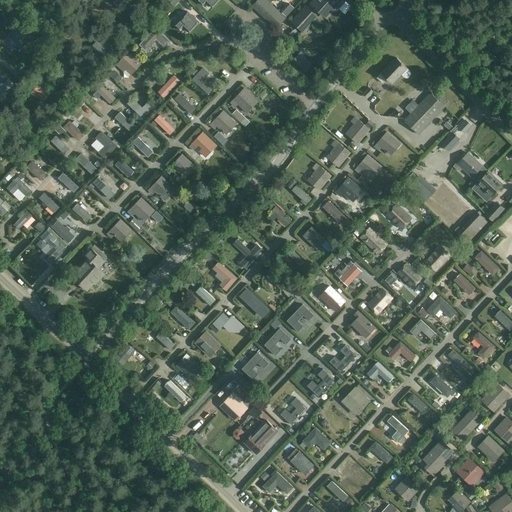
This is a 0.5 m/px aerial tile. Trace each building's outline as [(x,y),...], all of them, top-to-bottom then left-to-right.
[(111,0),(121,9),(130,0),(111,0)] [(239,0),(236,0),(233,3),(238,9),(244,4),(239,0)] [(266,0),(258,0),(253,6),(276,28),(286,18),(266,0)] [(307,8),(312,13),(316,8),(327,18),(336,7),(338,9),(345,0),(344,0),(315,0),(312,4),(311,3),(307,8)] [(312,13),(307,8),(306,7),(293,21),(303,31),(316,16),(312,13)] [(188,11),(175,25),(180,30),(183,26),(190,33),(200,22),(196,19),(197,18),(194,15),(193,16),(188,11)] [(21,30),(16,26),(14,25),(1,42),(11,51),(26,34),(21,30)] [(158,28),(142,45),(147,50),(158,39),(166,47),(171,41),(158,28)] [(284,43),(290,35),(286,32),(280,40),(284,43)] [(89,49),(100,59),(107,52),(110,55),(114,50),(97,33),(92,38),(96,42),(89,49)] [(313,65),(300,52),(293,60),(306,73),(313,65)] [(396,58),(382,73),(393,84),(407,69),(396,58)] [(124,63),(119,68),(133,80),(138,75),(130,68),(132,67),(128,64),(127,65),(124,63)] [(196,77),(193,80),(208,93),(213,88),(203,80),(209,73),(204,68),(200,72),(197,70),(193,75),(196,77)] [(122,78),(114,71),(110,75),(117,82),(122,78)] [(5,72),(0,77),(0,86),(9,76),(5,72)] [(408,76),(402,81),(408,88),(414,82),(408,76)] [(429,78),(420,80),(423,88),(431,86),(429,78)] [(97,79),(94,83),(98,87),(102,83),(97,79)] [(40,81),(31,93),(44,102),(51,93),(45,88),(47,86),(40,81)] [(378,87),(385,92),(390,87),(383,82),(378,87)] [(97,91),(94,95),(98,99),(102,95),(111,103),(115,98),(112,94),(113,93),(110,90),(108,92),(102,86),(97,91)] [(369,87),(363,94),(367,98),(373,92),(369,87)] [(245,89),(231,102),(236,107),(239,104),(247,112),(258,101),(245,89)] [(430,93),(404,120),(419,135),(445,107),(430,93)] [(80,108),(85,103),(80,98),(75,103),(80,108)] [(179,105),(172,98),(169,101),(176,108),(179,105)] [(133,99),(128,104),(139,114),(136,117),(140,121),(154,106),(149,101),(143,108),(133,99)] [(236,109),(232,114),(241,123),(245,118),(236,109)] [(224,111),(211,125),(215,129),(217,126),(226,135),(237,124),(224,111)] [(355,124),(347,134),(358,143),(370,129),(356,117),(352,121),(355,124)] [(465,120),(459,128),(466,134),(473,126),(465,120)] [(117,126),(134,142),(139,136),(122,121),(117,126)] [(447,122),(444,125),(449,130),(453,127),(447,122)] [(54,129),(62,137),(66,132),(58,125),(54,129)] [(156,132),(174,143),(178,137),(160,125),(156,132)] [(220,142),(224,137),(219,131),(214,136),(220,142)] [(102,132),(97,138),(105,146),(100,152),(105,158),(120,143),(115,139),(112,142),(102,132)] [(387,132),(375,147),(379,150),(382,147),(392,155),(401,144),(387,132)] [(441,144),(448,151),(460,139),(452,132),(441,144)] [(203,133),(190,147),(194,151),(197,148),(206,157),(216,145),(203,133)] [(335,147),(327,157),(338,166),(350,152),(336,140),(332,145),(335,147)] [(60,159),(65,160),(67,149),(57,147),(56,153),(61,154),(60,159)] [(472,176),(483,165),(468,152),(458,164),(472,177),(472,176)] [(109,164),(112,167),(119,158),(116,155),(109,164)] [(182,155),(169,169),(174,173),(177,170),(186,178),(196,168),(182,155)] [(368,155),(356,169),(361,173),(363,171),(372,178),(382,167),(368,155)] [(84,162),(80,166),(92,182),(97,179),(84,162)] [(316,171),(308,180),(319,190),(331,176),(317,163),(313,168),(316,171)] [(483,165),(472,176),(476,180),(486,169),(483,165)] [(498,179),(488,171),(473,187),(487,200),(500,186),(496,181),(498,179)] [(162,176),(148,190),(153,195),(156,192),(165,201),(176,190),(162,176)] [(420,176),(407,189),(424,205),(437,192),(420,176)] [(18,177),(7,188),(13,193),(18,188),(26,195),(31,190),(18,177)] [(350,178),(337,193),(342,197),(344,194),(353,202),(363,190),(350,178)] [(293,180),(287,186),(291,189),(296,183),(293,180)] [(76,202),(81,196),(66,182),(60,188),(76,202)] [(112,210),(118,203),(100,186),(93,194),(112,210)] [(294,199),(303,208),(308,202),(299,194),(294,199)] [(141,198),(128,211),(133,216),(135,213),(145,222),(155,211),(141,198)] [(351,222),(329,201),(323,207),(341,225),(344,222),(347,225),(351,222)] [(505,209),(498,203),(488,214),(494,220),(505,209)] [(395,204),(386,214),(401,228),(410,218),(395,204)] [(458,225),(454,230),(468,243),(488,222),(477,211),(461,228),(458,225)] [(120,220),(107,234),(112,238),(114,234),(122,241),(132,231),(120,220)] [(35,228),(40,233),(45,227),(39,223),(35,228)] [(379,255),(389,245),(370,228),(360,238),(379,255)] [(309,230),(300,238),(305,244),(314,236),(309,230)] [(50,248),(52,250),(45,257),(51,264),(66,248),(56,239),(58,237),(53,232),(49,236),(51,238),(47,243),(52,247),(50,248)] [(247,269),(264,251),(257,244),(251,251),(238,239),(233,243),(246,255),(240,263),(247,269)] [(326,240),(321,245),(328,252),(333,248),(326,240)] [(88,258),(72,275),(88,290),(99,279),(100,280),(106,274),(99,268),(105,261),(104,259),(107,256),(94,245),(91,248),(90,247),(84,254),(88,258)] [(436,271),(451,255),(441,246),(426,262),(436,271)] [(346,258),(351,252),(346,248),(341,254),(346,258)] [(213,256),(208,251),(203,256),(209,261),(213,256)] [(500,269),(482,252),(475,258),(494,276),(500,269)] [(379,265),(386,259),(381,254),(375,260),(379,265)] [(353,263),(339,278),(348,286),(361,272),(353,263)] [(406,263),(398,272),(413,286),(421,277),(406,263)] [(473,268),(467,264),(463,270),(469,274),(473,268)] [(221,265),(216,271),(217,272),(217,274),(220,276),(222,276),(232,285),(237,279),(221,265)] [(372,269),(376,274),(381,269),(376,265),(372,269)] [(454,280),(469,295),(475,289),(460,274),(454,280)] [(433,283),(427,277),(424,282),(430,287),(433,283)] [(281,298),(286,294),(273,279),(268,283),(281,298)] [(320,297),(336,312),(346,302),(330,287),(320,297)] [(393,299),(383,289),(367,305),(378,315),(393,299)] [(400,290),(394,296),(403,305),(409,298),(400,290)] [(211,314),(217,308),(204,296),(199,302),(211,314)] [(450,318),(457,311),(441,297),(428,311),(434,317),(441,310),(450,318)] [(292,308),(297,301),(293,298),(287,304),(292,308)] [(303,303),(288,320),(299,331),(304,325),(298,320),(304,314),(310,320),(315,314),(303,303)] [(391,303),(375,319),(379,323),(395,308),(391,303)] [(196,324),(178,307),(174,311),(177,313),(175,315),(190,329),(196,324)] [(428,313),(422,308),(417,313),(423,318),(428,313)] [(510,331),(511,328),(511,321),(500,310),(494,316),(510,331)] [(376,329),(358,312),(354,316),(358,319),(352,325),(367,339),(376,329)] [(229,319),(219,329),(224,334),(228,330),(235,336),(235,335),(243,336),(244,337),(249,332),(238,322),(235,325),(229,319)] [(281,323),(276,319),(271,324),(275,329),(281,323)] [(422,319),(411,331),(417,336),(422,329),(432,338),(437,332),(422,319)] [(280,328),(264,345),(276,356),(281,350),(275,345),(280,339),(286,344),(291,339),(280,328)] [(479,331),(473,337),(490,352),(495,346),(479,331)] [(175,345),(161,332),(156,338),(170,351),(175,345)] [(222,347),(205,332),(194,344),(210,360),(222,347)] [(417,357),(401,342),(389,356),(395,361),(401,354),(411,363),(417,357)] [(135,351),(127,344),(114,357),(123,365),(135,351)] [(347,344),(341,349),(347,355),(342,361),(336,355),(331,361),(342,372),(358,355),(347,344)] [(453,349),(448,355),(459,364),(455,369),(461,375),(465,370),(466,371),(471,365),(453,349)] [(253,380),(258,374),(252,369),(258,364),(263,368),(269,363),(257,352),(241,369),(253,380)] [(186,355),(178,364),(194,379),(203,370),(186,355)] [(395,378),(379,363),(367,375),(374,381),(379,375),(389,384),(395,378)] [(313,379),(308,385),(320,396),(335,379),(324,368),(319,374),(324,379),(319,385),(313,379)] [(161,381),(178,398),(183,393),(166,376),(161,381)] [(454,391),(437,376),(430,383),(447,398),(454,391)] [(502,404),(510,395),(497,382),(489,391),(480,399),(494,412),(502,404)] [(370,402),(356,388),(342,402),(357,417),(370,402)] [(249,409),(233,393),(220,406),(236,422),(249,409)] [(424,413),(429,408),(414,394),(409,399),(424,413)] [(248,398),(244,402),(249,408),(251,410),(255,406),(255,405),(248,398)] [(291,414),(285,409),(280,414),(292,425),(307,408),(296,398),(291,403),(297,408),(291,414)] [(256,418),(262,412),(255,406),(249,412),(256,418)] [(471,409),(450,431),(461,442),(482,420),(471,409)] [(511,420),(507,416),(494,430),(509,443),(511,439),(511,420)] [(392,417),(388,422),(398,431),(392,437),(398,442),(408,430),(392,417)] [(254,434),(246,442),(258,454),(266,446),(265,445),(279,431),(268,421),(255,434),(254,434)] [(332,444),(316,429),(299,447),(305,451),(308,448),(311,450),(316,444),(325,452),(332,444)] [(488,435),(477,447),(493,462),(505,450),(488,435)] [(441,440),(423,459),(427,464),(424,467),(434,477),(446,464),(444,462),(454,451),(441,440)] [(377,442),(372,448),(389,463),(394,457),(377,442)] [(314,467),(296,450),(288,459),(305,476),(314,467)] [(252,460),(243,452),(231,465),(239,473),(252,460)] [(318,452),(313,456),(317,461),(322,456),(318,452)] [(469,456),(456,471),(472,486),(486,472),(469,456)] [(365,480),(370,475),(356,463),(351,468),(365,480)] [(264,481),(269,476),(266,472),(260,477),(264,481)] [(279,473),(266,487),(272,493),(279,485),(289,494),(295,488),(279,473)] [(407,476),(394,489),(408,502),(420,488),(407,476)] [(424,489),(430,483),(425,478),(419,484),(424,489)] [(344,500),(348,495),(334,481),(329,486),(344,500)] [(456,499),(452,504),(459,511),(460,511),(471,501),(459,489),(452,495),(456,499)] [(511,511),(511,498),(507,492),(488,506),(492,511),(511,511)] [(348,496),(344,501),(348,505),(353,500),(348,496)] [(367,511),(371,508),(365,503),(361,508),(365,511),(367,511)] [(400,511),(391,503),(382,511),(400,511)]
